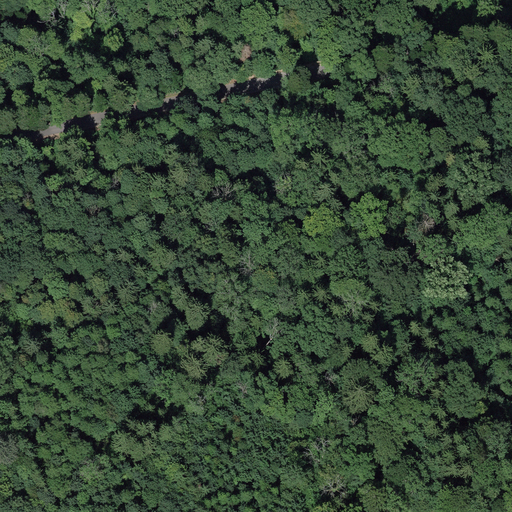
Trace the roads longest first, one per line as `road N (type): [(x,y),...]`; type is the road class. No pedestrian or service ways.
road 1 (unclassified): [(511,28),(0,139)]
road 2 (track): [(55,511),(0,371)]
